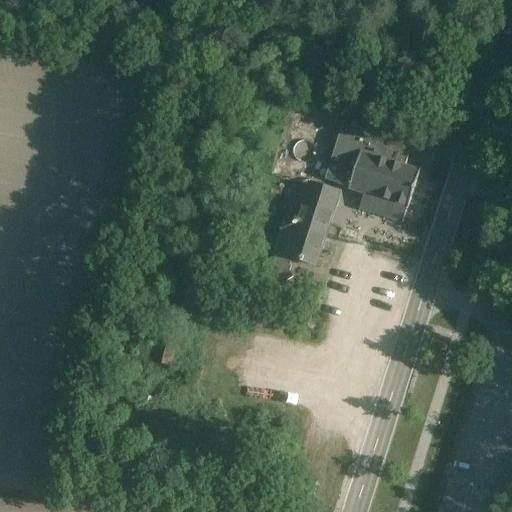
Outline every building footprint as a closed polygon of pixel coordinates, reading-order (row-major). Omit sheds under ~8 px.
[(397,63),(371,59),(368,75),(394,79),(397,63)] [(350,191),(390,204),(409,210),(421,172),(406,168),(412,148),(344,126),(326,181),(350,189),(350,191)] [(266,259),(259,282),(271,286),(273,279),(286,283),(285,286),(286,287),(288,281),(294,278),(291,272),(292,267),(285,265),(287,258),(315,267),(338,194),(311,185),(301,217),(297,215),(295,221),(288,219),(277,255),(278,255),(276,262),(266,259)] [(210,208),(192,204),(189,218),(207,222),(210,208)] [(179,233),(177,244),(190,246),(192,236),(179,233)] [(196,241),(178,285),(187,288),(205,244),(196,241)] [(260,361),(292,370),(296,357),(264,348),(260,361)] [(213,367),(210,379),(228,384),(231,372),(213,367)]
